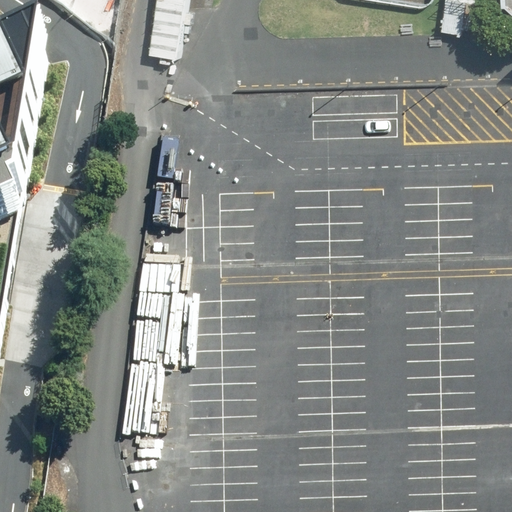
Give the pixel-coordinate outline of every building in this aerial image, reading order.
[(75,0),(72,24),(93,27),(93,26),(97,0),(75,0)] [(93,27),(91,41),(96,42),(117,45),(123,3),(99,0),(97,0),(93,26),(93,27)] [(192,0),(162,0),(154,56),(183,60),(192,0)] [(450,0),(445,25),(468,29),(472,0),(450,0)] [(0,227),(27,214),(19,197),(25,195),(53,44),(40,50),(13,29),(0,37),(0,227)] [(114,66),(93,63),(90,86),(111,89),(114,66)] [(360,122),(317,122),(317,143),(360,144),(360,122)]
